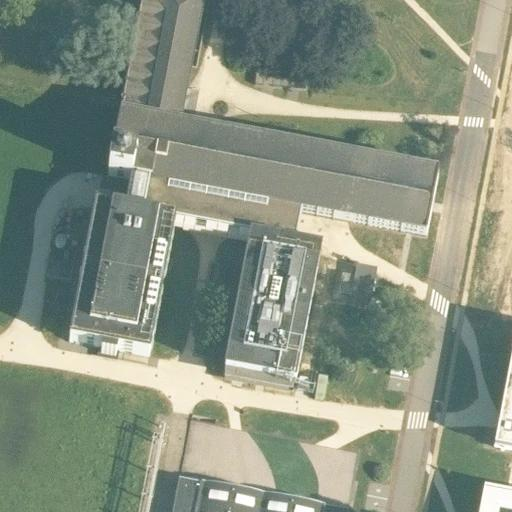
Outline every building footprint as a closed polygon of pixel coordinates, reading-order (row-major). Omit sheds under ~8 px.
[(185,92),(201,12),(203,1),(195,0),(141,0),(121,108),(180,120),(182,111),(185,92)] [(107,178),(131,183),(167,190),(179,128),(180,120),(121,108),(107,178)] [(437,177),(204,133),(196,131),(179,128),(167,190),(300,215),(341,223),(425,238),(434,191),(437,177)] [(294,247),(300,215),(167,190),(131,183),(126,206),(125,215),(173,224),(201,229),(221,233),(250,238),(294,247)] [(69,344),(100,349),(99,358),(115,361),(117,353),(148,358),(173,224),(125,215),(95,208),(69,344)] [(223,371),(293,385),(320,253),(294,247),(250,238),(223,371)] [(350,309),(368,312),(375,274),(357,270),(350,309)] [(349,301),(353,279),(343,277),(338,298),(349,301)] [(198,354),(206,355),(220,287),(212,285),(198,354)] [(511,363),(501,424),(495,451),(511,454),(511,363)] [(334,511),(179,482),(173,511),(334,511)] [(480,511),(511,511),(511,495),(485,490),(480,511)]
